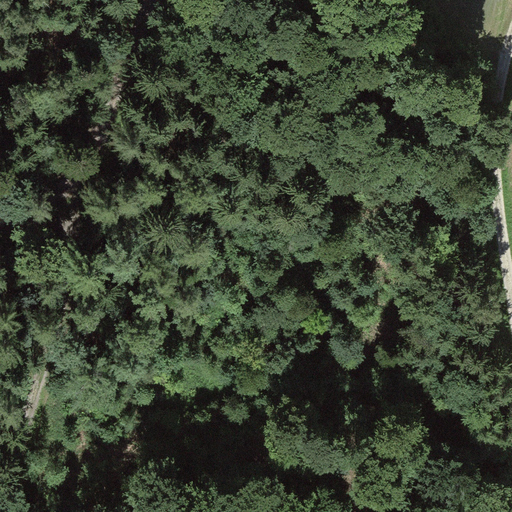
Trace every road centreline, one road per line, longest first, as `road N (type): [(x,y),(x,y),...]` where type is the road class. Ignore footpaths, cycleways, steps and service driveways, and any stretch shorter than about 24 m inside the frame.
road 1 (track): [(11,511),(24,413),(86,172),(152,0)]
road 2 (track): [(511,280),(497,116),(511,45)]
